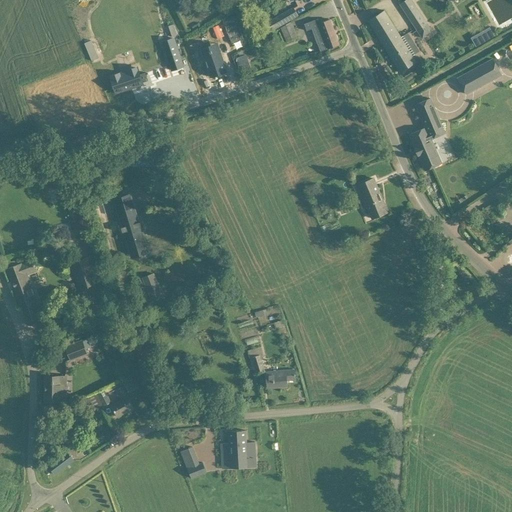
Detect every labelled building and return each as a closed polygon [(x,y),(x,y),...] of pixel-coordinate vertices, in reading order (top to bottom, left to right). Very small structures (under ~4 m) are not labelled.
[(432,31),(428,24),(411,0),(405,0),(400,4),(418,31),(423,38),(432,31)] [(477,4),(483,0),(457,0),(432,16),(441,30),(478,6),(477,4)] [(271,30),(283,24),(298,15),(294,7),(267,22),(271,30)] [(400,72),(409,67),(416,62),(384,10),(377,15),(368,21),(400,72)] [(218,25),(221,33),(239,27),(237,19),(218,25)] [(299,26),(295,19),(282,26),(283,28),(278,31),(281,40),(299,33),(297,26),(299,26)] [(330,19),(320,23),(318,19),(304,24),(307,31),(312,29),(320,51),(327,49),(326,48),(327,47),(328,48),(339,44),(330,19)] [(253,37),(259,34),(255,27),(249,30),(253,37)] [(489,29),(473,38),(476,44),(493,35),(489,29)] [(174,38),(162,42),(172,70),(183,66),(174,38)] [(218,48),(203,53),(205,60),(203,61),(206,68),(208,67),(211,77),(226,71),(218,48)] [(242,72),(250,69),(245,55),(237,58),(242,72)] [(493,59),(458,78),(466,94),(502,74),(493,59)] [(119,73),(111,76),(113,83),(116,93),(143,84),(142,82),(143,82),(148,80),(145,72),(140,74),(139,74),(139,72),(138,73),(137,68),(128,71),(128,70),(119,73)] [(426,127),(410,134),(415,148),(418,155),(419,155),(425,170),(442,163),(434,145),(431,139),(434,137),(441,134),(445,133),(430,98),(416,104),(426,127)] [(387,212),(378,188),(373,178),(364,182),(354,186),(363,207),(367,205),(372,218),(378,215),(387,212)] [(130,194),(114,199),(119,213),(123,226),(123,227),(124,231),(124,232),(132,256),(140,253),(138,249),(146,247),(140,227),(139,226),(138,223),(138,222),(134,208),(130,194)] [(79,289),(97,283),(89,257),(71,263),(79,289)] [(29,283),(25,275),(37,271),(32,258),(7,268),(27,322),(42,316),(30,283),(29,283)] [(154,273),(142,278),(151,300),(162,296),(154,273)] [(96,308),(86,311),(90,323),(100,320),(96,308)] [(91,346),(104,341),(101,332),(88,337),(91,346)] [(71,359),(87,353),(82,340),(66,347),(71,359)] [(254,373),(264,370),(259,355),(250,358),(254,373)] [(267,387),(287,386),(287,380),(295,379),(294,369),(266,371),(266,375),(267,387)] [(65,401),(66,376),(46,375),(45,401),(65,401)] [(127,396),(122,386),(116,389),(121,399),(112,404),(118,416),(134,408),(127,396)] [(90,396),(84,400),(90,411),(96,407),(97,409),(111,402),(104,389),(90,396)] [(246,442),(245,430),(229,431),(229,443),(221,443),(222,453),(222,463),(220,463),(220,467),(222,468),(256,466),(255,452),(255,442),(246,442)] [(50,454),(70,441),(65,435),(46,447),(50,454)] [(55,474),(73,460),(67,452),(49,466),(55,474)] [(203,462),(188,468),(191,478),(206,472),(203,462)] [(201,493),(219,485),(214,475),(197,483),(201,493)] [(238,497),(224,501),(226,511),(241,508),(238,497)]
